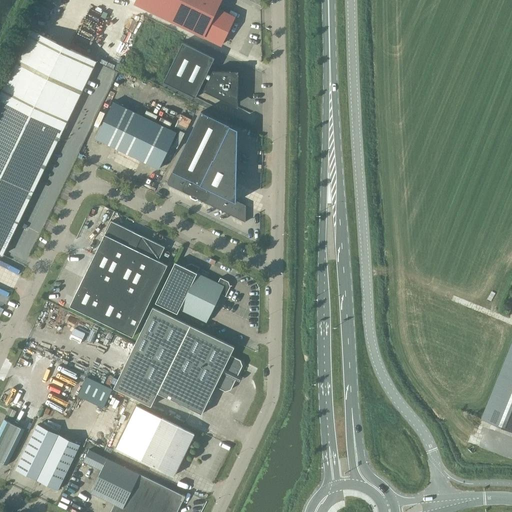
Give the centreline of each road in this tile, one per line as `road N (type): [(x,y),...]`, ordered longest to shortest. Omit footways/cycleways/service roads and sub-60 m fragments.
road 1 (unclassified): [(441,504),(432,450),(383,378),(370,342),(351,0)]
road 2 (unclassified): [(0,361),(81,191),(99,189),(252,261),(275,262)]
road 3 (primary): [(330,131),(321,226),(328,435)]
road 4 (primary): [(352,423),(330,131)]
road 5 (unclassified): [(275,262),(275,0)]
road 6 (unclassified): [(219,511),(272,402),(275,262)]
road 7 (unknown): [(45,266),(24,252),(25,243),(107,68)]
road 8 (unknown): [(275,76),(107,0)]
road 9 (primary): [(330,131),(328,0)]
